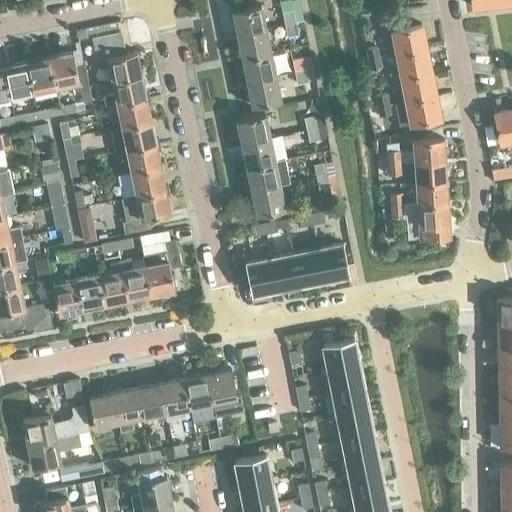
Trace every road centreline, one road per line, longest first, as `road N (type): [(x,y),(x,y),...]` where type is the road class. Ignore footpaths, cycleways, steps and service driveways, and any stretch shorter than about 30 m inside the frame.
road 1 (residential): [(231,326),(161,0)]
road 2 (residential): [(448,0),(479,171),(470,279)]
road 3 (residential): [(0,374),(231,326)]
road 4 (residential): [(475,511),(470,279)]
road 5 (residential): [(413,511),(363,298)]
road 6 (residential): [(0,30),(142,0)]
road 7 (residential): [(231,326),(363,298)]
